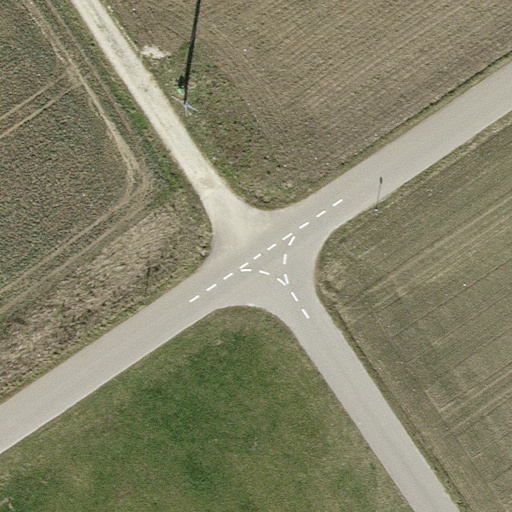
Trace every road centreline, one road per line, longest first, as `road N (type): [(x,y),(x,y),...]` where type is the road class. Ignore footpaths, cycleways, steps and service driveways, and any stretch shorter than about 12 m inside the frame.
road 1 (unclassified): [(0,431),(261,254)]
road 2 (unclassified): [(261,254),(435,511)]
road 3 (track): [(90,0),(261,254)]
road 4 (unclassified): [(511,85),(261,254)]
